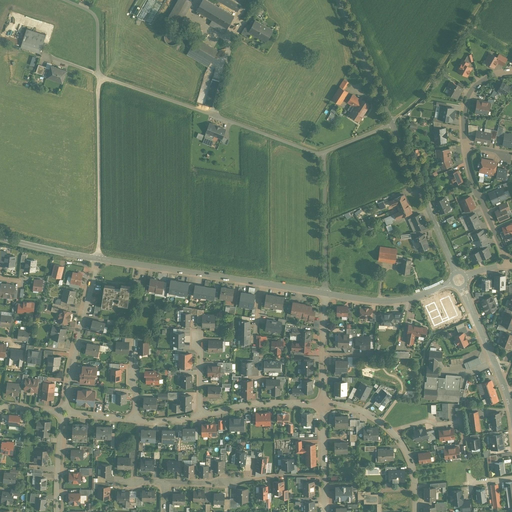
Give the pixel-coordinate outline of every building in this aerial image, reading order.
[(192,2),(188,0),(178,0),(168,17),(179,24),(192,2)] [(234,16),(207,0),(201,0),(196,10),(212,20),(209,24),(224,33),(226,28),(227,29),(234,16)] [(243,0),(218,0),(237,11),(237,10),(243,0)] [(272,30),(255,21),(250,30),(249,31),(249,32),(262,39),(262,38),(266,41),(272,30)] [(244,27),(241,33),(247,36),(249,32),(249,31),(250,30),(245,27),(244,27)] [(46,34),(26,28),(21,47),(40,53),(46,34)] [(171,29),(170,30),(168,30),(167,31),(166,32),(165,33),(164,35),(164,36),(164,37),(164,38),(164,39),(164,40),(165,40),(165,42),(166,43),(167,43),(167,44),(168,44),(169,45),(170,45),(171,45),(172,45),(173,45),(175,45),(176,44),(177,43),(178,42),(179,41),(179,40),(179,39),(180,38),(180,37),(180,36),(179,36),(179,35),(179,34),(178,33),(178,32),(177,31),(176,31),(175,30),(174,30),(173,30),(171,29)] [(217,51),(196,38),(186,54),(208,67),(217,51)] [(471,54),(467,55),(464,61),(467,63),(468,62),(473,60),(471,54)] [(498,58),(490,54),(488,57),(487,56),(485,60),(488,62),(487,65),(490,67),(491,65),(494,67),(497,62),(498,58)] [(507,58),(499,54),(498,58),(497,62),(503,65),(507,58)] [(471,68),(466,65),(467,63),(464,61),(462,60),(459,64),(461,64),(457,71),(461,73),(461,74),(464,76),(466,72),(468,73),(471,68)] [(67,70),(51,65),(50,68),(45,67),(46,66),(39,64),(36,73),(48,76),(49,76),(58,78),(57,80),(63,82),(67,70)] [(344,80),(331,99),(340,104),(348,91),(344,89),(349,83),(344,80)] [(457,85),(450,82),(447,88),(450,90),(448,94),(457,99),(462,88),(457,85)] [(510,87),(502,83),(498,90),(498,91),(498,90),(506,94),(510,87)] [(359,100),(352,95),(347,102),(354,107),(350,115),(359,120),(369,105),(360,99),(359,100)] [(487,102),(477,100),(475,112),(479,113),(479,111),(485,112),(486,108),(488,108),(489,103),(487,102)] [(441,106),(440,112),(456,116),(456,111),(455,111),(456,109),(441,106)] [(455,120),(456,116),(440,112),(438,119),(453,122),(453,120),(455,120)] [(225,130),(209,124),(203,140),(211,143),(214,136),(219,137),(218,139),(220,139),(220,138),(221,139),(225,130)] [(441,128),(434,128),(434,129),(433,131),(433,133),(434,134),(435,139),(438,139),(438,142),(446,142),(445,138),(447,138),(446,132),(445,132),(445,127),(441,128)] [(477,130),(476,130),(475,135),(474,141),(481,143),(484,132),(477,130)] [(490,133),(484,132),(481,143),(489,144),(490,138),(491,133),(490,133)] [(508,136),(504,135),(502,145),(511,146),(511,142),(511,133),(509,133),(508,136)] [(448,148),(435,149),(435,157),(442,157),(442,160),(441,160),(442,161),(443,163),(438,165),(440,170),(453,164),(451,159),(450,155),(451,155),(452,155),(452,154),(452,153),(451,153),(451,152),(449,153),(449,151),(450,151),(450,148),(448,148)] [(496,161),(482,159),(481,162),(480,162),(478,163),(478,165),(478,167),(480,167),(479,171),(484,172),(485,173),(492,175),(494,174),(496,161)] [(507,170),(497,168),(495,178),(508,180),(509,173),(506,173),(507,170)] [(453,172),(449,174),(452,181),(451,182),(452,184),(453,184),(453,185),(462,181),(457,170),(453,172)] [(502,187),(488,193),(493,203),(506,197),(502,187)] [(404,195),(401,196),(400,196),(397,197),(398,198),(394,199),(394,200),(388,202),(390,206),(395,204),(399,212),(393,214),(395,218),(400,216),(404,215),(405,215),(407,214),(411,212),(404,195)] [(470,196),(460,200),(465,211),(470,209),(474,207),(470,196)] [(442,198),(434,202),(436,207),(447,202),(447,204),(449,203),(448,201),(447,202),(444,197),(442,198)] [(447,202),(436,207),(439,213),(450,209),(448,206),(450,205),(449,203),(447,204),(447,202)] [(500,208),(497,210),(498,210),(495,211),(499,221),(509,217),(505,209),(504,207),(500,208)] [(468,216),(464,218),(464,219),(464,218),(467,224),(478,218),(477,217),(475,214),(475,213),(468,216)] [(420,214),(408,219),(410,222),(412,221),(416,230),(425,226),(420,214)] [(478,218),(467,224),(469,229),(468,229),(469,229),(472,228),(479,225),(480,224),(478,220),(479,220),(478,218)] [(511,235),(511,232),(508,224),(507,225),(505,226),(502,227),(504,231),(506,237),(507,238),(511,235)] [(478,232),(471,235),(472,235),(474,240),(485,235),(485,234),(484,233),(484,234),(482,230),(483,230),(478,232)] [(424,234),(414,238),(419,251),(429,246),(424,234)] [(485,235),(474,240),(476,245),(476,246),(479,244),(487,241),(487,240),(485,237),(486,237),(486,236),(485,235)] [(483,249),(478,251),(482,259),(485,257),(486,256),(490,254),(487,248),(483,249)] [(396,253),(379,251),(378,260),(395,263),(395,258),(396,253)] [(482,259),(478,251),(471,255),(472,257),(472,259),(473,263),(482,259)] [(6,255),(4,255),(4,259),(3,259),(3,261),(3,262),(3,266),(4,267),(6,268),(7,267),(8,265),(14,265),(15,256),(6,255)] [(410,259),(402,258),(402,259),(395,258),(395,263),(401,264),(400,271),(408,273),(410,259)] [(26,259),(25,262),(24,270),(34,271),(36,261),(26,259)] [(55,264),(51,276),(60,278),(63,266),(55,264)] [(82,274),(73,272),(70,282),(80,284),(82,274)] [(504,275),(499,275),(499,276),(494,275),(494,288),(504,288),(504,282),(505,282),(505,278),(504,278),(504,275)] [(157,279),(150,278),(149,286),(149,290),(155,290),(155,291),(157,280),(157,279)] [(43,280),(34,279),(33,289),(42,290),(43,280)] [(157,280),(155,291),(155,290),(155,292),(162,293),(163,281),(157,280)] [(177,281),(171,280),(169,292),(175,293),(176,293),(177,281)] [(188,284),(179,283),(179,281),(177,281),(176,293),(186,295),(188,282),(188,284)] [(15,285),(8,284),(6,297),(7,297),(7,296),(13,297),(13,298),(15,285)] [(115,286),(104,285),(101,306),(111,307),(113,296),(119,297),(118,304),(127,305),(130,286),(121,285),(120,289),(114,288),(115,286)] [(208,287),(195,285),(194,290),(194,293),(193,296),(197,297),(197,296),(207,297),(208,287)] [(215,288),(208,287),(207,297),(209,298),(213,299),(215,292),(215,288)] [(221,287),(220,297),(232,299),(233,289),(221,287)] [(75,291),(64,289),(62,299),(62,300),(69,302),(72,302),(75,291)] [(241,292),(239,306),(253,308),(255,294),(241,292)] [(273,295),(266,294),(264,305),(270,306),(276,307),(282,308),(284,297),(283,296),(283,297),(276,296),(276,295),(273,295)] [(448,296),(440,300),(447,317),(449,319),(457,316),(448,296)] [(492,296),(481,301),(483,306),(494,302),(492,296)] [(34,301),(24,300),(23,304),(17,303),(15,312),(24,313),(25,310),(33,311),(34,301)] [(311,306),(305,305),(305,304),(301,304),(301,305),(299,304),(299,303),(292,302),(291,314),(291,312),(294,313),(296,315),(299,316),(299,315),(301,315),(303,318),(305,318),(306,317),(308,317),(308,319),(309,320),(313,321),(314,313),(314,310),(311,309),(311,306)] [(434,302),(425,306),(434,326),(443,322),(442,320),(434,302)] [(494,302),(483,306),(485,312),(495,308),(496,307),(494,302)] [(60,304),(53,303),(51,311),(59,313),(60,310),(67,311),(69,306),(68,306),(60,304)] [(347,306),(337,306),(337,315),(347,315),(347,308),(347,306)] [(202,309),(197,308),(197,309),(197,314),(197,322),(202,322),(202,326),(214,326),(214,315),(202,314),(202,309)] [(368,308),(364,308),(364,309),(360,308),(360,317),(362,317),(363,318),(365,318),(366,317),(370,317),(371,317),(371,318),(372,313),(372,308),(371,308),(371,309),(368,309),(368,308)] [(67,311),(60,310),(59,313),(58,321),(68,323),(70,312),(67,311)] [(190,312),(181,312),(181,325),(190,325),(190,312)] [(392,314),(381,313),(381,322),(384,324),(388,324),(390,323),(393,323),(393,322),(393,314),(392,314)] [(403,313),(392,313),(392,314),(393,314),(393,322),(401,322),(403,313)] [(11,316),(1,315),(0,324),(10,326),(11,320),(11,316)] [(511,320),(504,318),(502,323),(502,324),(506,325),(511,327),(511,320)] [(105,323),(92,320),(90,329),(95,331),(95,330),(102,332),(103,332),(105,323)] [(249,321),(243,321),(243,320),(242,320),(242,321),(239,321),(239,325),(238,325),(238,338),(239,338),(239,343),(241,343),(241,344),(242,344),(242,343),(249,343),(249,339),(250,339),(250,324),(249,324),(249,321)] [(278,321),(266,320),(265,330),(280,333),(282,324),(282,322),(278,321)] [(427,328),(408,324),(407,333),(406,342),(413,344),(415,335),(425,337),(427,328)] [(465,325),(457,329),(459,334),(463,332),(467,331),(465,325)] [(66,330),(59,328),(55,327),(53,327),(51,331),(54,332),(52,338),(58,340),(62,341),(63,340),(65,330),(66,330)] [(300,329),(288,327),(288,329),(287,333),(295,334),(294,336),(300,336),(300,331),(300,329)] [(29,331),(19,329),(18,339),(28,340),(29,331)] [(309,331),(300,331),(300,336),(300,340),(310,341),(310,331),(309,331)] [(511,340),(511,334),(503,331),(501,337),(511,341),(511,340)] [(459,334),(454,336),(459,347),(468,343),(463,332),(459,334)] [(511,341),(501,337),(499,343),(510,347),(511,341)] [(65,341),(63,340),(62,341),(58,340),(56,347),(64,348),(65,341)] [(214,341),(214,340),(208,340),(208,350),(218,350),(218,351),(222,351),(222,341),(214,341)] [(310,341),(300,340),(300,344),(299,350),(309,351),(310,341)] [(148,341),(138,341),(138,353),(148,353),(148,341)] [(283,341),(272,341),(271,349),(275,349),(275,350),(279,350),(279,349),(283,349),(283,341)] [(113,343),(103,342),(102,346),(106,346),(107,350),(109,350),(112,350),(113,343)] [(125,342),(116,342),(116,352),(128,352),(128,345),(129,342),(125,342)] [(100,345),(87,343),(85,352),(94,354),(94,355),(98,355),(100,345)] [(23,351),(12,349),(11,359),(17,360),(17,365),(21,366),(22,361),(23,351)] [(33,350),(29,349),(29,351),(27,361),(40,362),(41,351),(33,350)] [(442,351),(429,350),(429,359),(430,359),(429,366),(437,367),(437,360),(441,360),(442,351)] [(52,356),(48,356),(48,357),(48,361),(49,361),(49,368),(57,369),(58,365),(59,365),(60,357),(52,356)] [(478,357),(467,362),(470,367),(470,368),(481,363),(478,357)] [(303,359),(301,359),(301,368),(301,373),(312,373),(312,359),(303,359)] [(268,361),(264,361),(264,371),(272,371),(273,360),(268,360),(268,361)] [(277,360),(273,360),(272,371),(281,372),(281,362),(277,362),(277,360)] [(348,360),(335,360),(335,370),(341,370),(347,371),(348,360)] [(252,361),(242,361),(242,372),(253,373),(253,363),(253,361),(252,361)] [(96,366),(82,365),(82,372),(80,372),(80,375),(80,382),(93,383),(94,382),(95,375),(97,375),(96,375),(97,367),(96,366)] [(220,365),(208,365),(208,375),(212,375),(220,375),(220,365)] [(429,366),(427,366),(426,375),(428,376),(428,382),(433,382),(434,376),(437,376),(437,367),(429,366)] [(120,369),(111,369),(111,379),(120,380),(120,369)] [(155,371),(145,371),(145,378),(146,378),(146,383),(151,383),(151,382),(154,382),(154,383),(159,384),(159,374),(155,374),(155,371)] [(461,375),(446,374),(444,388),(459,389),(459,390),(460,390),(460,389),(461,375)] [(191,375),(181,375),(181,386),(191,387),(191,375)] [(276,380),(266,379),(266,388),(274,388),(273,393),(278,393),(278,388),(279,388),(279,382),(285,382),(285,376),(276,376),(276,380)] [(46,381),(44,380),(44,381),(43,390),(53,391),(54,383),(49,382),(50,382),(48,381),(46,381)] [(252,380),(242,380),(242,388),(252,389),(252,380)] [(312,380),(302,380),(302,389),(302,392),(304,392),(312,392),(312,380)] [(498,400),(491,380),(477,385),(478,388),(482,387),(487,403),(498,400)] [(348,382),(335,382),(335,394),(346,394),(346,389),(348,389),(348,382)] [(371,388),(361,382),(355,394),(365,400),(371,388)] [(17,384),(11,383),(11,384),(8,384),(6,385),(6,388),(7,389),(6,393),(17,395),(18,392),(19,384),(17,384)] [(220,387),(208,387),(208,396),(220,396),(220,387)] [(437,387),(436,387),(435,388),(424,388),(423,398),(458,401),(459,390),(459,389),(444,388),(437,387)] [(91,389),(82,388),(82,390),(78,390),(77,403),(94,405),(95,391),(91,391),(91,389)] [(252,389),(242,388),(242,397),(252,397),(252,389)] [(375,399),(376,400),(374,403),(379,407),(381,404),(384,405),(391,395),(382,388),(375,399)] [(53,391),(43,390),(42,398),(42,399),(44,399),(46,400),(46,399),(48,399),(48,398),(52,399),(53,391)] [(126,393),(116,393),(116,394),(115,403),(126,403),(126,393)] [(191,395),(180,395),(180,402),(180,409),(191,409),(191,395)] [(156,397),(144,397),(144,407),(156,407),(156,397)] [(177,404),(172,404),(172,410),(180,410),(180,409),(180,402),(177,402),(177,404)] [(477,411),(469,412),(471,432),(480,431),(477,411)] [(269,412),(256,413),(256,422),(256,424),(256,425),(258,425),(259,425),(263,425),(269,424),(270,424),(270,419),(269,412)] [(499,412),(490,413),(492,422),(492,424),(499,423),(501,423),(499,412)] [(289,414),(285,414),(285,413),(281,413),(281,414),(277,414),(277,423),(288,423),(289,414)] [(311,413),(302,413),(302,419),(303,420),(303,424),(311,424),(311,413)] [(20,416),(10,415),(9,425),(18,426),(19,426),(19,423),(20,416)] [(347,416),(335,416),(335,426),(348,425),(347,416)] [(50,421),(40,420),(40,421),(37,421),(36,428),(40,428),(40,435),(49,435),(50,421)] [(87,424),(73,424),(73,438),(75,438),(75,440),(84,440),(84,438),(87,438),(87,424)] [(364,428),(363,428),(364,432),(364,440),(377,439),(376,427),(364,428)] [(195,428),(183,428),(183,439),(195,439),(195,428)] [(417,430),(414,431),(416,439),(420,438),(420,439),(427,437),(428,437),(426,432),(425,428),(421,429),(421,428),(417,429),(417,430)] [(453,428),(446,429),(447,439),(454,438),(453,428)] [(155,430),(142,429),(141,440),(143,440),(155,440),(155,430)] [(446,429),(439,430),(440,440),(447,439),(446,429)] [(174,430),(162,430),(162,442),(174,442),(174,430)] [(434,430),(426,432),(428,437),(427,437),(428,441),(435,439),(434,430)] [(496,434),(489,435),(489,436),(490,443),(491,449),(504,447),(502,434),(496,434)] [(470,439),(469,439),(470,448),(479,447),(478,438),(470,439)] [(301,448),(301,441),(295,441),(296,452),(305,452),(305,448),(301,448)] [(7,442),(6,442),(2,442),(1,451),(2,451),(3,452),(5,453),(6,452),(12,453),(14,442),(13,442),(13,443),(10,443),(9,442),(7,442)] [(347,442),(334,442),(335,452),(347,452),(347,442)] [(315,444),(305,444),(305,452),(306,465),(315,465),(315,444)] [(458,446),(451,447),(452,457),(459,456),(458,446)] [(451,447),(444,448),(445,458),(452,457),(451,447)] [(393,460),(393,449),(378,449),(378,461),(384,461),(384,460),(393,460)] [(48,451),(38,450),(37,462),(47,463),(48,451)] [(80,450),(72,450),(72,451),(71,453),(71,456),(72,457),(72,458),(83,458),(83,452),(83,450),(80,450)] [(246,452),(236,451),(235,462),(245,463),(246,452)] [(429,452),(418,453),(419,462),(430,461),(429,452)] [(131,458),(118,457),(117,468),(130,469),(131,458)] [(267,458),(257,457),(256,471),(266,472),(267,458)] [(154,459),(141,459),(141,469),(154,469),(154,459)] [(293,459),(281,459),(282,469),(293,468),(293,459)] [(220,460),(214,460),(214,471),(222,471),(222,461),(222,460),(220,460)] [(179,461),(168,461),(167,470),(178,470),(179,461)] [(503,462),(494,463),(495,473),(504,472),(503,462)] [(111,464),(101,464),(101,475),(110,476),(111,464)] [(191,465),(185,464),(184,475),(193,475),(193,465),(191,465)] [(206,465),(199,465),(199,475),(207,476),(208,466),(208,465),(206,465)] [(396,470),(388,470),(388,471),(389,481),(403,481),(403,470),(396,470)] [(10,473),(5,472),(3,482),(15,483),(16,474),(16,473),(10,473)] [(80,472),(69,472),(69,482),(73,482),(73,483),(76,483),(77,482),(80,482),(80,475),(80,472)] [(42,477),(36,477),(36,487),(37,487),(38,488),(41,488),(45,488),(46,481),(44,481),(44,478),(42,477)] [(283,489),(283,481),(273,481),(273,493),(280,493),(283,493),(283,489)] [(307,482),(303,482),(304,494),(314,494),(313,482),(307,482)] [(497,484),(490,484),(491,493),(494,511),(501,510),(497,484)] [(99,486),(98,486),(98,491),(99,491),(99,495),(109,495),(110,490),(108,490),(108,486),(99,486)] [(267,486),(259,486),(259,493),(258,493),(258,497),(261,497),(265,497),(267,497),(267,493),(267,486)] [(345,486),(342,486),(335,486),(336,499),(352,499),(351,491),(351,486),(345,486)] [(434,487),(424,487),(424,499),(434,499),(434,487)] [(247,489),(237,488),(237,498),(234,498),(234,507),(237,507),(237,500),(247,500),(247,489)] [(485,489),(476,490),(477,502),(486,500),(485,489)] [(155,490),(143,490),(143,500),(154,501),(155,490)] [(370,490),(357,491),(358,499),(364,499),(364,503),(377,503),(377,494),(370,494),(370,490)] [(461,490),(451,491),(453,504),(460,503),(463,503),(462,502),(461,490)] [(11,492),(3,491),(2,501),(5,501),(5,502),(8,503),(9,502),(12,502),(13,494),(13,493),(11,492)] [(129,492),(117,491),(117,501),(123,501),(123,505),(128,506),(129,501),(132,505),(132,497),(129,497),(129,492)] [(204,491),(193,491),(193,500),(204,500),(204,491)] [(79,493),(76,493),(74,493),(69,493),(69,501),(72,501),(73,504),(76,504),(76,502),(80,502),(84,502),(84,499),(86,499),(86,495),(80,495),(80,493),(79,493)] [(184,494),(173,494),(173,503),(184,504),(184,494)] [(224,494),(214,494),(214,503),(224,503),(224,494)] [(39,498),(36,497),(36,498),(30,497),(30,501),(36,502),(35,508),(45,509),(45,508),(44,508),(45,505),(46,505),(46,502),(45,502),(46,499),(39,498)] [(309,501),(304,501),(304,502),(303,511),(313,511),(314,501),(309,501)] [(470,510),(469,501),(462,502),(463,503),(460,503),(460,511),(470,510)]
